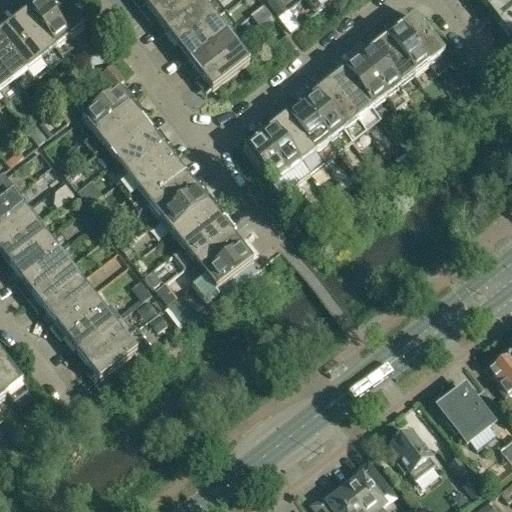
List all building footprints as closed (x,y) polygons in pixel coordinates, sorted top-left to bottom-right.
[(51,0),(42,7),(68,41),(83,30),(59,0),(51,0)] [(156,0),(138,0),(145,9),(156,0)] [(156,23),(185,0),(156,0),(145,9),(156,23)] [(201,11),(193,0),(185,0),(156,23),(168,37),(201,11)] [(275,0),(268,5),(279,20),(287,13),(276,0),(275,0)] [(477,0),(488,13),(505,0),(477,0)] [(511,0),(505,0),(488,13),(499,28),(511,17),(511,0)] [(42,7),(28,19),(54,52),(61,62),(76,51),(68,41),(42,7)] [(213,25),(201,11),(168,37),(179,51),(213,25)] [(213,25),(179,51),(190,66),(224,40),(236,31),(224,16),(213,25)] [(511,17),(499,28),(511,42),(511,40),(511,17)] [(13,30),(40,63),(54,52),(28,19),(13,30)] [(428,68),(442,57),(416,23),(401,34),(428,68)] [(13,30),(0,39),(0,42),(25,74),(40,63),(13,30)] [(401,34),(387,45),(414,79),(428,68),(401,34)] [(224,40),(190,66),(201,80),(235,53),(224,40)] [(25,74),(0,42),(0,71),(11,85),(25,74)] [(399,90),(414,79),(387,45),(373,56),(399,90)] [(247,69),(235,53),(201,80),(213,95),(247,69)] [(373,56),(359,68),(385,101),(395,114),(409,103),(399,90),(373,56)] [(113,91),(123,83),(113,68),(101,77),(113,91)] [(371,112),(385,101),(359,68),(344,79),(371,112)] [(0,71),(0,94),(11,85),(0,71)] [(344,79),(330,90),(356,124),(371,112),(344,79)] [(330,90),(315,102),(351,149),(366,138),(356,124),(330,90)] [(83,122),(94,137),(128,111),(116,96),(83,122)] [(337,160),(351,149),(315,102),(301,113),(337,160)] [(72,105),(59,115),(68,126),(81,116),(72,105)] [(139,125),(128,111),(94,137),(105,151),(139,125)] [(301,113),(286,124),(322,171),(337,160),(301,113)] [(308,182),(322,171),(286,124),(272,135),(308,182)] [(139,125),(105,151),(116,165),(150,139),(139,125)] [(272,135),(258,146),(294,193),(308,182),(272,135)] [(161,154),(150,139),(116,165),(127,180),(161,154)] [(243,157),(279,204),(294,193),(258,146),(243,157)] [(172,168),(161,154),(127,180),(138,194),(172,168)] [(183,182),(172,168),(138,194),(149,208),(183,182)] [(194,196),(183,182),(149,208),(160,223),(194,196)] [(0,186),(0,209),(11,201),(0,187),(0,186)] [(73,199),(65,189),(55,197),(54,208),(56,212),(73,199)] [(205,211),(194,196),(160,223),(172,237),(205,211)] [(0,232),(22,215),(11,201),(0,209),(0,232)] [(33,207),(22,215),(0,232),(0,255),(33,230),(44,222),(33,207)] [(216,225),(205,211),(172,237),(183,251),(216,225)] [(184,273),(194,265),(227,239),(216,225),(183,251),(173,259),(184,273)] [(44,244),(33,230),(0,255),(0,256),(11,270),(44,244)] [(227,239),(194,265),(205,280),(239,254),(227,239)] [(56,258),(44,244),(11,270),(22,284),(56,258)] [(250,269),(239,254),(205,280),(216,295),(250,269)] [(67,272),(56,258),(22,284),(33,299),(67,272)] [(78,287),(67,272),(33,299),(44,313),(78,287)] [(89,301),(78,287),(44,313),(55,327),(89,301)] [(100,315),(89,301),(55,327),(66,342),(100,315)] [(108,309),(100,315),(66,342),(77,356),(111,330),(120,323),(108,309)] [(122,344),(111,330),(77,356),(89,370),(122,344)] [(136,333),(122,344),(89,370),(100,385),(133,360),(136,365),(151,353),(136,333)] [(27,394),(20,385),(0,359),(0,388),(6,397),(13,405),(27,394)] [(504,359),(495,366),(497,368),(488,375),(500,390),(497,393),(511,412),(511,364),(508,360),(505,362),(504,359)] [(457,399),(440,412),(449,424),(446,426),(455,437),(457,435),(466,447),(490,428),(468,401),(466,402),(459,401),(457,399)] [(407,475),(415,486),(434,471),(428,463),(432,461),(423,449),(419,451),(408,437),(401,443),(396,441),(391,445),(392,449),(389,452),(399,465),(395,468),(403,478),(407,475)] [(511,446),(499,456),(511,472),(511,446)] [(458,464),(447,470),(458,484),(467,477),(458,464)] [(343,494),(357,511),(380,511),(394,502),(367,468),(356,476),(360,481),(343,494)] [(507,508),(511,503),(511,498),(507,492),(499,498),(507,508)] [(357,511),(343,494),(327,507),(323,502),(312,511),(313,511),(357,511)]
